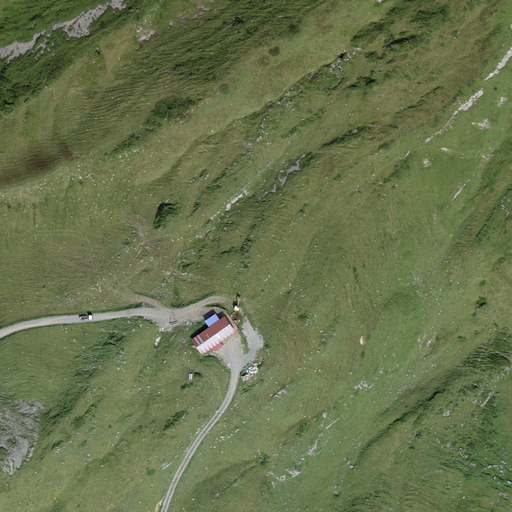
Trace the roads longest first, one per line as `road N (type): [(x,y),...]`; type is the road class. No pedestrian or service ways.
road 1 (track): [(235,372),(253,342),(242,316),(224,301),(198,311),(30,324),(0,334)]
road 2 (track): [(164,511),(187,456),(228,399),(236,343)]
